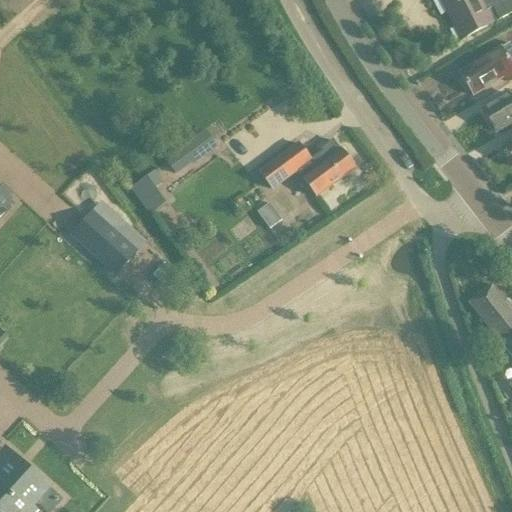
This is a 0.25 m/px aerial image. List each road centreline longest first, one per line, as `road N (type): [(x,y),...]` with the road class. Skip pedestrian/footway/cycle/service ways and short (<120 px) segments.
road 1 (residential): [(511,479),(440,280),(445,217)]
road 2 (residential): [(285,0),(407,187),(445,217)]
road 3 (tertiary): [(482,206),(380,77),(334,0)]
